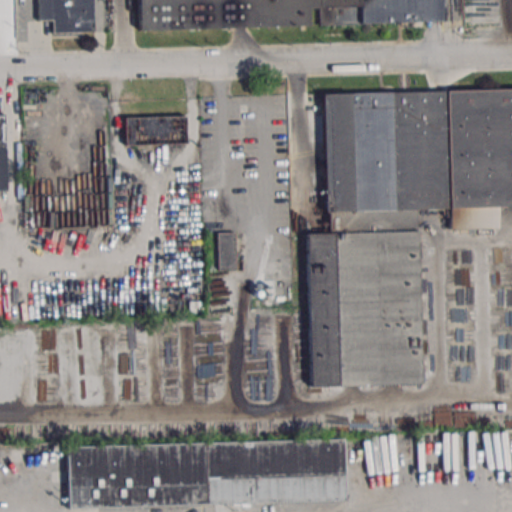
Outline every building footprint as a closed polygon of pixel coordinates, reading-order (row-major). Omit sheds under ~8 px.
[(90,0),(34,0),(35,21),(50,20),(50,32),(91,32),(90,0)] [(135,0),(136,29),(239,27),(307,25),(307,9),(317,9),(317,23),(442,21),(441,0),(135,0)] [(511,88),(321,92),(323,232),(304,232),(307,385),(418,383),(415,209),(447,208),(447,227),(497,227),(496,206),(511,206),(511,88)] [(123,116),(123,144),(184,144),(184,116),(123,116)] [(235,231),(216,231),(216,270),(235,270),(235,231)] [(65,446),(66,507),(343,502),(342,441),(65,446)]
